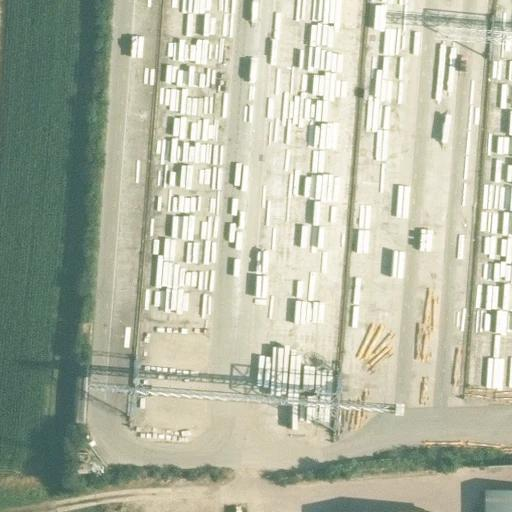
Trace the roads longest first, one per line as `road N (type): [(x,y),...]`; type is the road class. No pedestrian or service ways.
road 1 (unknown): [(123,0),(100,403),(132,448),(226,453)]
road 2 (unknown): [(249,0),(226,453)]
road 3 (unknown): [(428,0),(382,433)]
road 4 (unknown): [(226,453),(303,452),(382,433)]
road 5 (unknown): [(382,433),(436,425),(511,430)]
